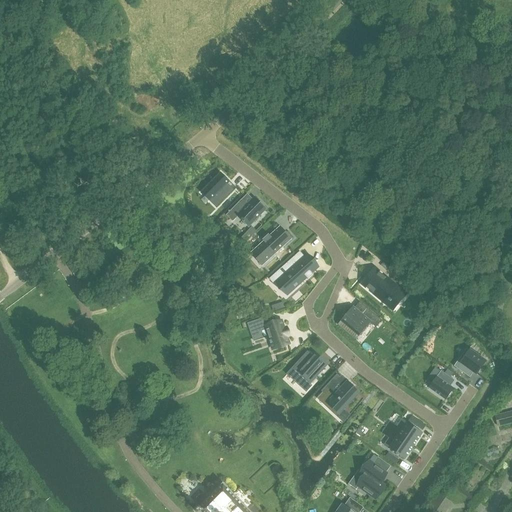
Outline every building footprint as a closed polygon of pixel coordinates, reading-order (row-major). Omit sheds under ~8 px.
[(229,182),(220,173),(200,194),(209,202),(214,198),(220,204),(216,208),(236,188),(235,188),(231,193),(227,189),(222,194),(219,192),(229,182)] [(241,220),(244,223),(245,222),(249,227),(266,209),(254,198),(247,205),(242,200),(226,215),(233,222),(238,216),(242,220),(241,220)] [(291,239),(286,234),(280,227),(281,227),(280,226),(270,236),(269,235),(268,235),(269,236),(264,241),(263,240),(262,240),(263,241),(250,253),(251,254),(252,253),(258,261),(262,265),(262,266),(264,265),(266,263),(290,242),(291,241),(292,239),(291,239)] [(251,239),(246,235),(240,241),(244,246),(251,239)] [(307,255),(307,256),(305,257),(301,261),(296,255),(295,256),(275,274),(288,288),(291,285),(295,289),(307,278),(308,280),(313,275),(312,273),(318,267),(311,259),(309,257),(307,255)] [(381,300),(384,296),(389,299),(388,300),(391,303),(392,301),(397,306),(406,295),(402,292),(375,269),(362,284),(376,296),(381,300)] [(344,271),(340,284),(353,288),(357,275),(344,271)] [(271,306),(273,312),(284,308),(283,302),(271,306)] [(360,302),(355,308),(353,307),(338,325),(339,325),(343,320),(360,334),(360,335),(360,336),(371,323),(376,328),(382,321),(360,302)] [(271,344),(273,350),(289,345),(287,337),(288,336),(285,329),(284,329),(281,321),(276,323),(273,315),(248,324),(250,329),(259,326),(261,332),(266,330),(270,342),(271,344)] [(461,363),(462,363),(458,369),(457,368),(470,378),(470,377),(469,377),(473,371),(474,372),(477,368),(480,370),(485,362),(466,349),(460,357),(463,359),(461,363)] [(315,355),(313,357),(308,351),(298,362),(299,363),(289,375),(302,387),(307,381),(310,384),(309,385),(309,386),(329,364),(328,364),(326,366),(323,364),(323,363),(315,355)] [(451,386),(455,381),(441,371),(437,377),(437,376),(433,382),(437,385),(433,391),(446,401),(454,389),(451,386)] [(322,392),(323,393),(335,404),(332,407),(340,415),(343,411),(345,409),(359,394),(351,386),(352,385),(347,381),(340,389),(331,381),(321,391),(322,392)] [(511,411),(496,415),(498,427),(511,423),(511,411)] [(390,422),(386,427),(413,447),(422,433),(406,422),(401,430),(390,422)] [(413,447),(386,427),(383,433),(393,441),(388,448),(390,449),(405,459),(413,447)] [(399,460),(389,452),(385,458),(395,465),(399,460)] [(377,457),(372,453),(367,460),(364,457),(357,467),(361,470),(352,482),(370,495),(379,483),(374,479),(381,470),(372,463),(377,457)] [(235,493),(234,493),(233,494),(223,484),(209,498),(208,497),(204,495),(200,495),(197,498),(197,502),(199,506),(198,506),(197,506),(197,507),(196,507),(195,508),(195,509),(195,510),(195,511),(201,511),(263,511),(240,488),(235,493)] [(427,511),(444,511),(448,508),(442,504),(446,499),(440,495),(427,511)]
